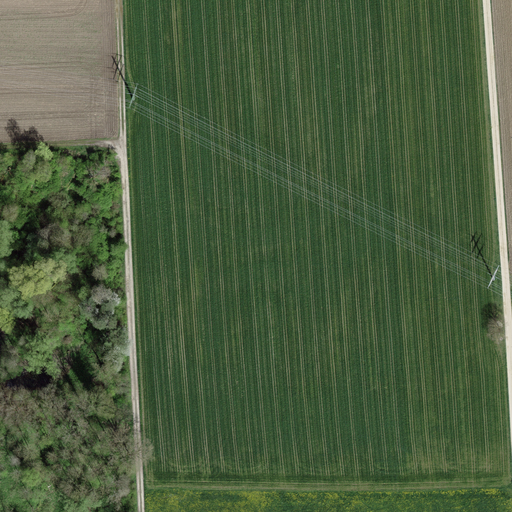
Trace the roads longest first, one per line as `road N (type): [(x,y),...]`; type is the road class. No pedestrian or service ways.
road 1 (track): [(117,0),(140,511)]
road 2 (track): [(486,0),(511,391)]
